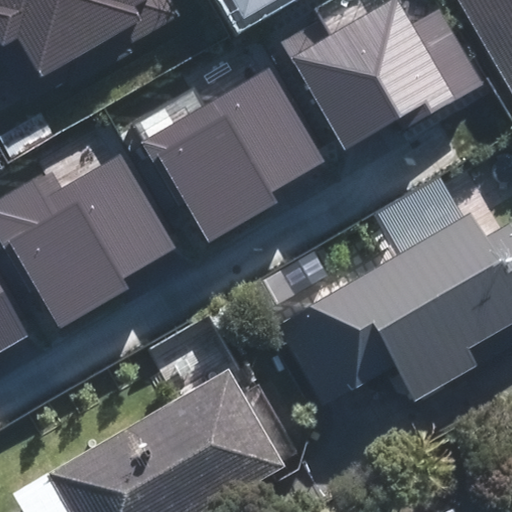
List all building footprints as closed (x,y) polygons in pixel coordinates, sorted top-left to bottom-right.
[(0,0),(0,68),(16,97),(166,11),(159,0),(0,0)] [(224,0),(238,22),(275,0),(224,0)] [(319,17),(280,40),(344,148),(398,117),(406,130),(485,83),(440,7),(411,24),(397,0),(390,0),(329,35),(319,17)] [(511,113),(511,0),(449,0),(511,114),(511,113)] [(323,161),(269,68),(141,143),(178,205),(183,202),(208,243),(277,203),(271,191),(323,161)] [(59,328),(129,288),(123,278),(175,248),(120,154),(62,187),(51,169),(0,198),(0,240),(11,259),(16,256),(59,328)] [(458,221),(268,328),(314,411),(381,372),(401,406),(511,343),(511,264),(494,233),(471,246),(458,221)] [(0,351),(27,336),(0,289),(0,351)] [(203,511),(274,472),(217,373),(39,477),(59,511),(203,511)]
